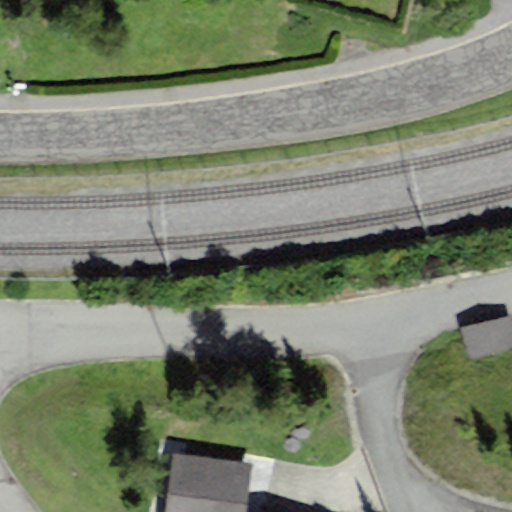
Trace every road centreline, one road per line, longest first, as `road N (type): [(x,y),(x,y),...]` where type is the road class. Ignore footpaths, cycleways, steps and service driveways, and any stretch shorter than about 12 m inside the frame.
road 1 (residential): [(0,136),(328,105),(511,60)]
road 2 (residential): [(387,321),(0,340)]
road 3 (residential): [(387,321),(375,447),(409,511)]
road 4 (residential): [(511,285),(387,321)]
